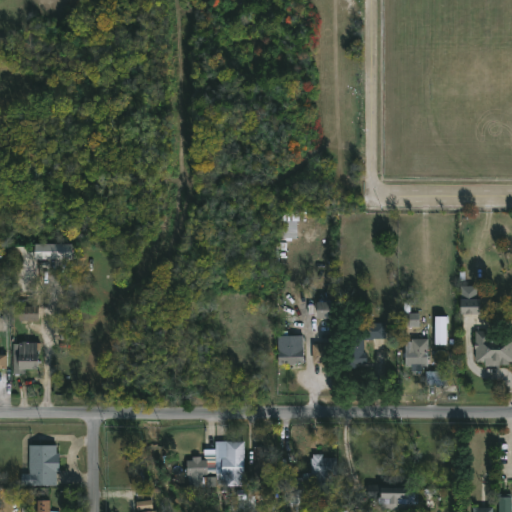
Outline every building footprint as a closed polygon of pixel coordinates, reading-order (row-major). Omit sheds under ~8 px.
[(36,292),(13,292),(14,261),(37,261),(36,292)] [(39,321),(20,321),(21,305),(22,306),(22,301),(39,301),(39,321)] [(338,318),(318,318),(318,301),(338,301),(338,318)] [(462,315),(479,315),(479,302),(462,302),(462,315)] [(448,345),(437,345),(438,316),(449,316),(448,345)] [(357,372),(341,371),(341,328),(361,328),(361,322),(387,323),(387,338),(365,339),(364,352),(368,352),(368,364),(358,363),(357,372)] [(243,346),(225,346),(225,326),(243,325),(243,346)] [(492,333),(492,338),(508,338),(508,332),(511,332),(511,361),(511,365),(488,366),(487,361),(478,362),(477,331),(492,330),(492,333)] [(289,364),(278,364),(278,336),(303,336),(303,365),(289,364)] [(429,339),(429,366),(423,366),(423,371),(413,371),(413,365),(407,365),(408,341),(413,341),(413,338),(429,339)] [(26,341),(26,342),(39,342),(39,355),(41,355),(40,368),(25,368),(25,374),(13,374),(14,344),(19,344),(19,342),(26,341)] [(328,363),(313,363),(313,344),(335,344),(335,363),(328,363)] [(1,369),(1,371),(0,371),(0,354),(8,355),(8,369),(1,369)] [(427,385),(426,385),(426,371),(449,371),(449,385),(427,385)] [(243,475),(243,486),(224,486),(224,476),(216,476),(216,441),(245,441),(245,475),(243,475)] [(57,445),(57,453),(59,453),(59,472),(56,472),(56,486),(21,485),(21,474),(29,474),(29,445),(57,445)] [(264,447),(264,458),(275,458),(275,469),(266,468),(266,478),(254,478),(255,447),(264,447)] [(323,454),(323,457),(337,457),(337,474),(333,474),(333,494),(315,494),(315,484),(304,484),(304,473),(311,473),(311,458),(313,458),(313,454),(323,454)] [(201,457),(201,460),(207,459),(208,475),(206,475),(206,482),(196,481),(196,475),(185,476),(184,467),(187,467),(186,460),(193,460),(193,457),(201,457)] [(303,511),(290,511),(291,479),(304,479),(303,511)] [(419,484),(419,509),(382,510),(381,504),(379,504),(379,497),(376,497),(376,484),(419,484)] [(511,511),(499,511),(499,493),(511,493),(511,511)] [(50,511),(50,501),(35,501),(35,511),(50,511)]
